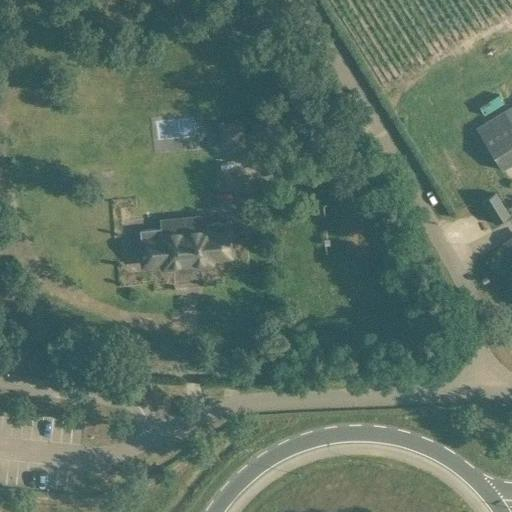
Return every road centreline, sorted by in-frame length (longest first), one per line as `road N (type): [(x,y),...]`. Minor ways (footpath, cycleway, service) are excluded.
road 1 (unclassified): [(493,389),(464,281),(295,0)]
road 2 (unclassified): [(153,438),(213,414),(292,398),(493,389)]
road 3 (primary): [(486,489),(418,443),(346,433),(261,464),(217,511)]
